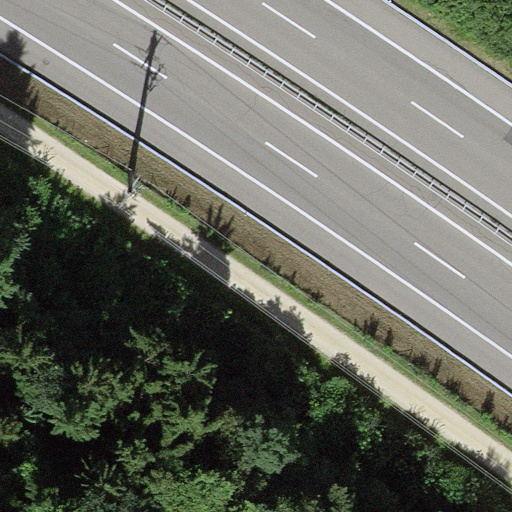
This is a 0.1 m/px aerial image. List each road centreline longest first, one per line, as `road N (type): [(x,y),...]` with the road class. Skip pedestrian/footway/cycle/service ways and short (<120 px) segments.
road 1 (track): [(511,478),(0,122)]
road 2 (motorway): [(40,0),(511,313)]
road 3 (motorway): [(511,168),(263,0)]
